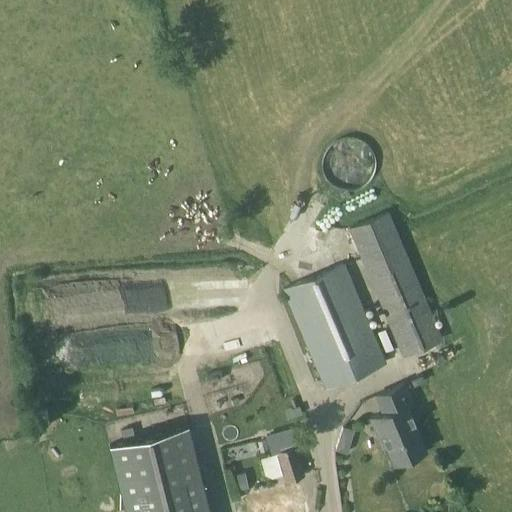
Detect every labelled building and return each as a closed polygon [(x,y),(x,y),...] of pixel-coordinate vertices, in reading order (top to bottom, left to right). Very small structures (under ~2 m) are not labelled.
[(350,227),(391,324),(403,354),(442,338),(388,211),(350,227)] [(284,287),(322,379),(325,386),(385,361),(343,262),(284,287)] [(209,381),(223,378),(221,369),(207,373),(209,381)] [(369,417),(377,436),(383,434),(395,462),(425,449),(406,403),(411,401),(404,382),(376,394),(383,411),(369,417)] [(453,396),(429,406),(447,448),(471,438),(453,396)] [(47,426),(45,411),(34,413),(36,427),(47,426)] [(125,511),(209,511),(186,424),(109,443),(112,458),(125,511)] [(291,425),(265,433),(271,452),(276,451),(296,445),(297,444),(291,425)] [(296,445),(276,451),(284,479),(304,473),(304,472),(296,445)] [(295,481),(246,495),(250,511),(304,511),(302,506),(305,502),(301,486),(296,485),(295,481)]
